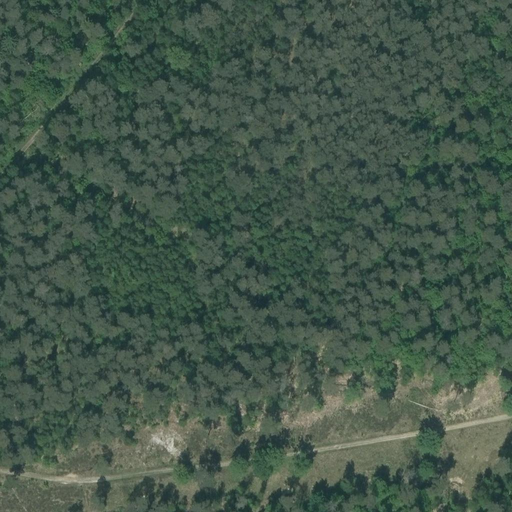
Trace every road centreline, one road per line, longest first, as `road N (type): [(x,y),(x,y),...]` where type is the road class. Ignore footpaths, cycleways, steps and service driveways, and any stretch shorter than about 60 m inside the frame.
road 1 (track): [(511,415),(299,454),(80,481),(0,471)]
road 2 (track): [(0,176),(145,0)]
